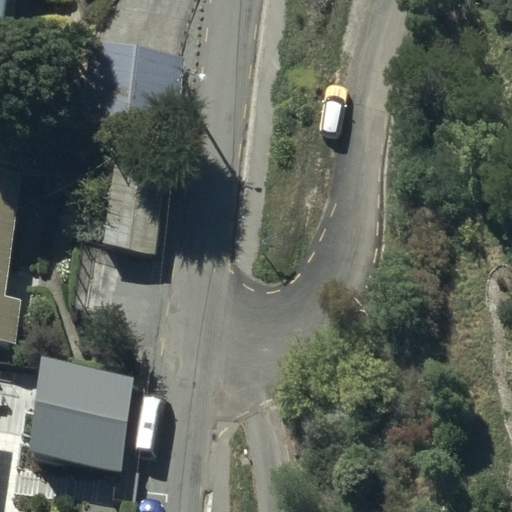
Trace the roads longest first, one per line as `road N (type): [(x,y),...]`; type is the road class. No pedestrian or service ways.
road 1 (residential): [(190,381),(265,331),(344,252),(396,0)]
road 2 (residential): [(238,0),(190,381)]
road 3 (residential): [(190,381),(173,511)]
